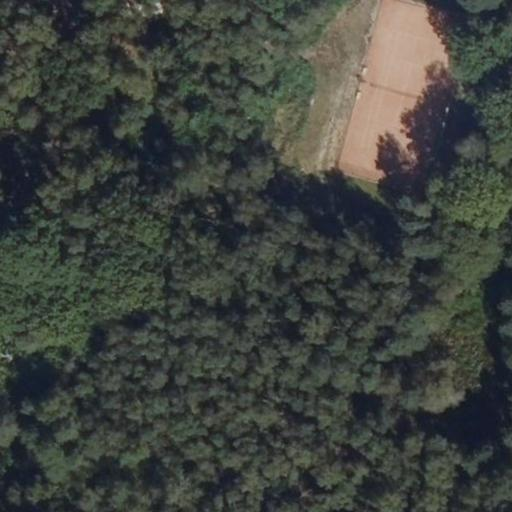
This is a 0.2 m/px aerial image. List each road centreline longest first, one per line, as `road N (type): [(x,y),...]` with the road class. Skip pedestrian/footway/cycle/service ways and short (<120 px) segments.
road 1 (track): [(116,511),(184,199),(188,31)]
road 2 (track): [(188,31),(0,276)]
road 3 (track): [(197,0),(188,31),(101,0)]
